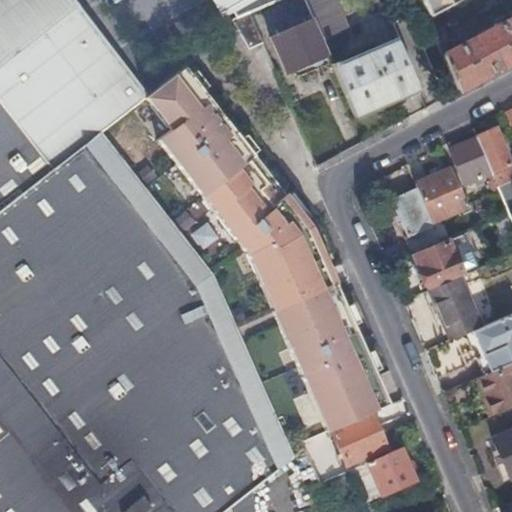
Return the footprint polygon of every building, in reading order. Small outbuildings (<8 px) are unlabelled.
[(0,0),(0,511),(215,511),(285,460),(228,296),(101,129),(144,97),(140,84),(76,0),(0,0)] [(227,0),(231,6),(223,10),(240,41),(257,30),(249,12),(277,0),(227,0)] [(347,31),(333,0),(303,0),(321,42),(347,31)] [(423,0),(430,16),(459,0),(423,0)] [(506,1),(505,0),(491,0),(459,18),(462,24),(506,1)] [(441,55),(457,92),(511,63),(511,17),(452,49),(441,55)] [(325,56),(310,20),(270,37),(284,73),(325,56)] [(452,49),(442,27),(432,32),(441,55),(452,49)] [(331,64),(354,118),(419,89),(400,46),(398,42),(397,39),(337,65),(336,62),(331,64)] [(185,66),(145,98),(170,129),(157,139),(202,195),(212,207),(240,244),(247,252),(272,311),(277,322),(296,365),(313,403),(325,431),(388,403),(310,226),(185,66)] [(511,173),(494,128),(475,136),(496,186),(511,179),(511,173)] [(475,136),(474,136),(447,148),(462,184),(484,175),(491,193),(498,190),(496,186),(475,136)] [(467,207),(450,167),(413,183),(415,187),(429,222),(467,207)] [(511,179),(496,186),(498,190),(500,197),(511,191),(511,179)] [(429,222),(415,187),(390,198),(405,234),(402,235),(410,254),(411,253),(437,242),(429,222)] [(394,228),(375,236),(380,249),(399,240),(394,228)] [(446,238),(437,242),(411,253),(425,287),(460,271),(446,238)] [(481,326),(459,276),(429,289),(451,339),(471,330),(481,326)] [(511,312),(481,326),(471,330),(472,333),(470,334),(466,340),(470,348),(476,348),(479,347),(489,371),(511,360),(511,312)] [(511,360),(489,371),(477,376),(493,413),(511,405),(511,360)] [(370,411),(331,429),(345,464),(358,459),(373,453),(386,447),(370,411)] [(511,477),(511,429),(491,439),(509,479),(511,477)] [(375,457),(366,461),(380,494),(415,479),(401,446),(375,457)] [(358,459),(360,464),(366,461),(375,457),(373,453),(358,459)]
